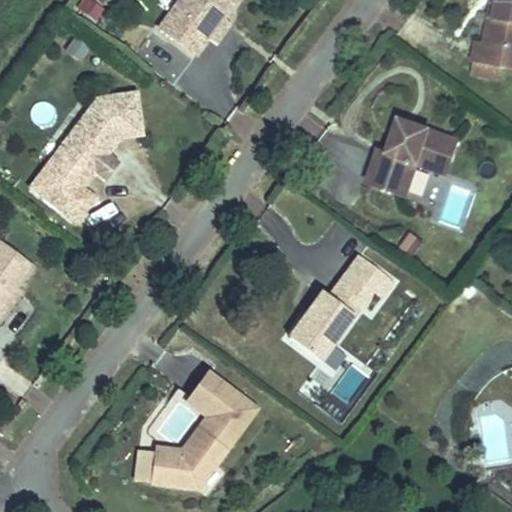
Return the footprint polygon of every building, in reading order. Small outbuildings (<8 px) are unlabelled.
[(89,0),(85,0),(78,13),(94,21),(102,7),(89,0)] [(213,0),(156,0),(156,2),(192,29),(213,0)] [(511,0),(486,0),(483,16),(475,15),(471,35),(496,39),(504,41),(507,23),(511,23),(511,0)] [(496,39),(471,35),(468,51),(492,55),(496,39)] [(133,67),(94,72),(57,123),(74,135),(62,150),(58,147),(39,172),(74,197),(92,172),(76,160),(87,145),(91,148),(92,146),(105,129),(106,128),(102,125),(110,113),(117,112),(139,109),(133,67)] [(396,96),(394,103),(406,107),(408,100),(396,96)] [(364,160),(404,173),(414,140),(443,150),(455,115),(408,100),(406,107),(394,103),(385,129),(375,126),(364,160)] [(40,103),(34,120),(51,125),(56,109),(40,103)] [(62,150),(74,135),(57,123),(27,163),(39,172),(58,147),(62,150)] [(104,154),(116,138),(105,129),(92,146),(104,154)] [(30,241),(0,218),(0,292),(5,285),(1,282),(30,241)] [(407,233),(397,248),(412,258),(422,243),(407,233)] [(320,266),(287,313),(318,336),(362,277),(336,258),(327,271),(320,266)] [(206,351),(188,376),(193,379),(211,355),(206,351)] [(253,385),(211,355),(193,379),(211,392),(183,433),(156,430),(152,460),(197,465),(253,385)]
